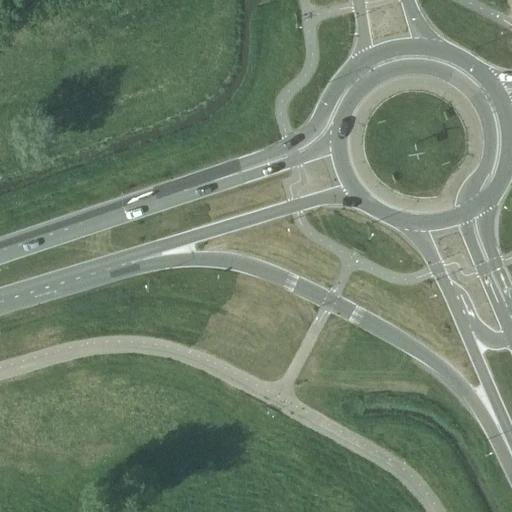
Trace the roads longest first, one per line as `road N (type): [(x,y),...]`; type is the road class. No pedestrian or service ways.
road 1 (secondary): [(130,255),(245,267),(388,329),(432,359),(511,448)]
road 2 (secondary): [(130,255),(356,192)]
road 3 (secondary): [(203,190),(0,256)]
road 4 (secondary): [(365,62),(341,81),(305,136),(203,190)]
road 5 (secondary): [(340,136),(203,190)]
road 6 (secondary): [(0,296),(130,255)]
road 7 (secondary): [(479,101),(459,79),(432,67),(402,66),(367,83)]
road 8 (secondary): [(465,328),(511,440)]
road 9 (secondary): [(464,213),(492,144),(479,101)]
